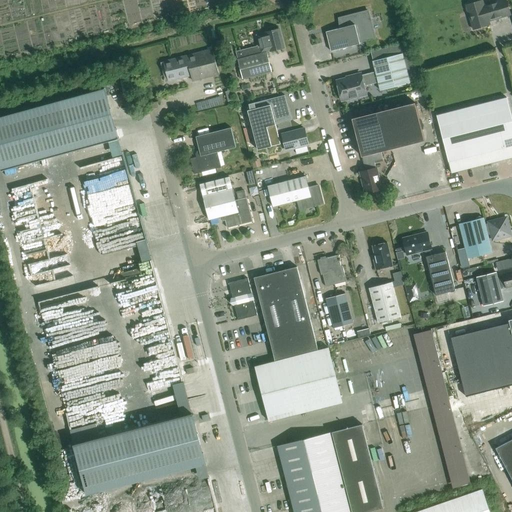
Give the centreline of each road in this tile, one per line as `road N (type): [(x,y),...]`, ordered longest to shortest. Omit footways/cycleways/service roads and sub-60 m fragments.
road 1 (unclassified): [(256,511),(193,268)]
road 2 (unclassified): [(350,224),(298,21)]
road 3 (unclassified): [(350,224),(511,188)]
road 4 (unclassified): [(193,268),(350,224)]
road 5 (unclassified): [(193,268),(157,114)]
